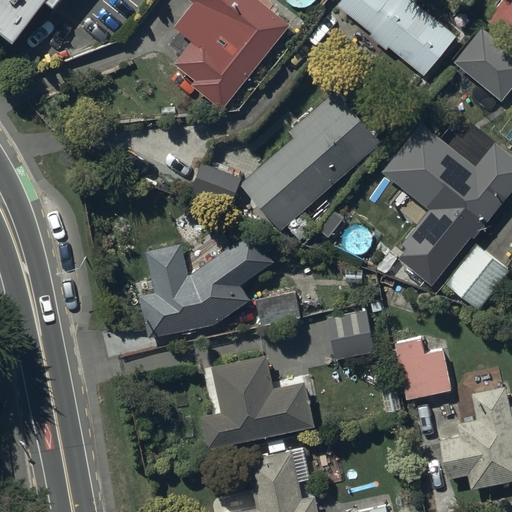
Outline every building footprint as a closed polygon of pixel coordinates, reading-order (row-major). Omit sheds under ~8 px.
[(0,0),(0,35),(3,39),(36,0),(40,0),(45,4),(48,0),(0,0)] [(290,20),(265,0),(191,0),(173,23),(193,38),(177,59),(197,75),(193,80),(222,103),(290,20)] [(340,0),(336,4),(424,73),(457,32),(416,0),(340,0)] [(511,38),(511,0),(498,0),(485,17),(511,38)] [(511,85),(511,48),(483,25),(455,60),(502,98),(511,85)] [(295,134),(242,180),(282,227),(382,140),(337,88),(290,128),(295,134)] [(511,185),(511,153),(495,140),(477,164),(423,121),(383,170),(429,207),(393,252),(433,284),(511,185)] [(275,259),(253,226),(190,269),(184,238),(144,246),(153,287),(138,290),(148,335),(215,321),(252,296),(242,282),(275,259)] [(509,270),(478,243),(445,282),(477,308),(509,270)] [(296,289),(258,297),(263,322),(301,314),(296,289)] [(367,307),(328,316),(336,357),(376,349),(367,307)] [(421,336),(396,341),(408,397),(452,388),(443,347),(424,351),(421,336)] [(267,352),(212,364),(222,409),(201,414),(208,446),(315,423),(306,379),(274,386),(267,352)] [(511,479),(511,409),(507,385),(472,392),(477,417),(458,421),(461,435),(441,440),(449,477),(468,473),(471,488),(511,479)] [(302,496),(292,447),(249,456),(259,505),(226,511),(319,511),(316,493),(302,496)]
